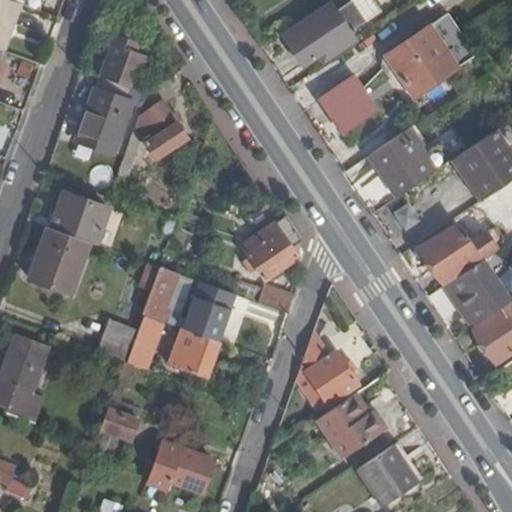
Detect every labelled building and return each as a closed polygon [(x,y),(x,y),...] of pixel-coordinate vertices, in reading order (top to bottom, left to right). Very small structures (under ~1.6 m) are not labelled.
[(0,0),(0,49),(4,51),(21,2),(15,0),(0,0)] [(15,0),(21,2),(39,8),(41,0),(15,0)] [(328,51),(334,58),(358,41),(352,31),(383,9),(376,0),(353,0),(352,1),(337,11),(334,8),(287,40),(304,67),(328,51)] [(350,0),(345,0),(334,8),(337,11),(352,1),(350,0)] [(409,68),(462,32),(449,13),(396,49),(409,68)] [(479,56),(462,32),(409,68),(426,93),(479,56)] [(117,34),(101,78),(110,81),(137,91),(150,56),(138,51),(141,42),(117,34)] [(361,74),(381,61),(368,42),(348,55),(361,74)] [(400,74),(409,68),(396,49),(387,55),(400,74)] [(426,93),(409,68),(400,74),(417,98),(426,93)] [(147,95),(165,82),(162,77),(150,85),(147,95)] [(322,98),(336,118),(366,98),(353,77),(322,98)] [(137,91),(110,81),(106,92),(94,89),(75,142),(113,155),(132,102),(142,106),(147,95),(137,91)] [(142,106),(120,166),(127,167),(141,132),(146,140),(144,142),(155,161),(186,141),(164,104),(174,96),(165,82),(147,95),(142,106)] [(366,98),(336,118),(346,134),(377,114),(366,98)] [(453,158),(482,200),(489,195),(511,179),(511,157),(494,130),(453,158)] [(370,154),(397,196),(432,172),(446,162),(435,145),(420,155),(405,131),(370,154)] [(449,161),(476,204),(482,200),(453,158),(449,161)] [(64,191),(50,228),(89,242),(93,243),(106,207),(64,191)] [(408,201),(393,209),(402,225),(416,218),(408,201)] [(292,246),(302,240),(285,214),(276,220),(292,246)] [(300,257),(292,246),(276,220),(241,243),(249,256),(242,261),(250,273),(257,269),(265,280),(300,257)] [(458,224),(420,247),(443,281),(505,241),(505,234),(500,227),(493,226),(470,240),(458,224)] [(89,242),(50,228),(40,256),(37,255),(30,276),(70,292),(89,242)] [(511,268),(499,248),(485,258),(511,297),(511,268)] [(477,324),(510,302),(511,299),(511,297),(485,258),(445,285),(454,299),(458,296),(477,324)] [(141,286),(151,290),(160,267),(149,263),(141,286)] [(167,309),(179,274),(160,267),(151,290),(142,314),(183,329),(212,340),(218,323),(212,321),(218,305),(194,297),(187,316),(167,309)] [(233,293),(287,313),(293,297),(264,287),(263,290),(238,280),(233,293)] [(199,281),(194,297),(218,305),(212,321),(218,323),(224,307),(229,292),(199,281)] [(454,299),(472,327),(477,324),(458,296),(454,299)] [(477,324),(472,327),(496,361),(511,350),(511,321),(507,314),(511,310),(511,304),(510,302),(477,324)] [(98,352),(125,361),(137,330),(111,320),(98,352)] [(125,361),(137,365),(150,332),(138,328),(137,330),(125,361)] [(205,376),(217,341),(212,340),(183,329),(170,363),(205,376)] [(328,356),(314,334),(298,380),(311,399),(321,393),(329,405),(359,385),(336,351),(328,356)] [(47,348),(16,336),(0,377),(0,404),(6,406),(4,411),(33,421),(41,397),(29,393),(47,348)] [(124,403),(137,365),(125,361),(112,399),(124,403)] [(384,406),(371,386),(365,390),(378,409),(384,406)] [(365,390),(335,410),(361,448),(397,425),(384,406),(378,409),(365,390)] [(91,455),(102,459),(111,433),(131,440),(138,418),(136,417),(138,409),(124,403),(112,399),(91,455)] [(213,459),(163,441),(151,472),(201,490),(213,459)] [(415,470),(398,445),(363,469),(381,494),(415,470)] [(95,462),(83,491),(98,497),(108,466),(95,462)] [(101,511),(100,511),(120,511),(122,506),(106,499),(101,511)]
